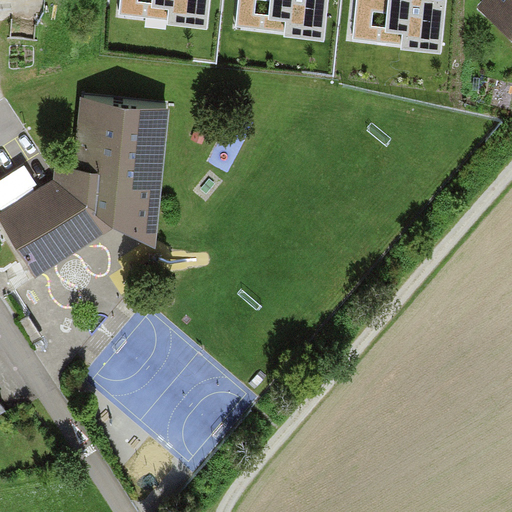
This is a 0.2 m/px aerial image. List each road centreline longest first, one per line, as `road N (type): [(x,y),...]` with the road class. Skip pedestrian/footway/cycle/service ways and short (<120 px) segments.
road 1 (track): [(511,163),(209,511)]
road 2 (residential): [(125,511),(0,323)]
